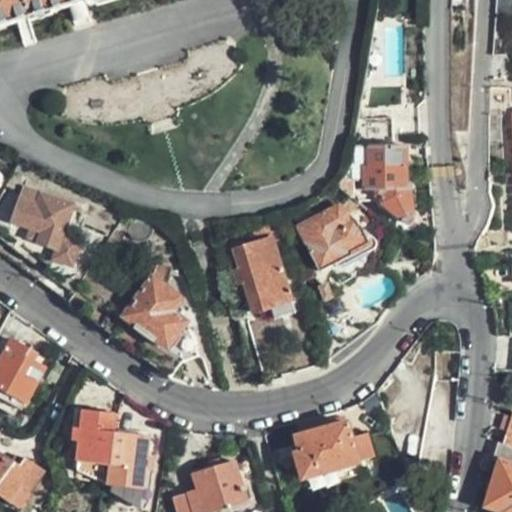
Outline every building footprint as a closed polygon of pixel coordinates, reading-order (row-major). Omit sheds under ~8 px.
[(0,0),(0,25),(84,1),(85,3),(95,0),(0,0)] [(407,101),(406,83),(391,84),(392,104),(404,104),(407,101)] [(404,188),(405,145),(393,145),(393,117),(368,118),(368,167),(363,167),(362,189),(380,190),(381,203),(405,223),(408,224),(410,224),(413,220),(413,213),(409,187),(404,188)] [(345,168),(337,181),(348,192),(356,189),(357,168),(345,168)] [(56,249),(71,203),(39,193),(35,204),(17,197),(11,220),(40,231),(37,243),(56,249)] [(364,245),(366,238),(359,223),(357,225),(356,220),(353,218),(347,219),(342,209),(338,207),(297,225),(306,241),(305,248),(316,271),(350,256),(349,252),(364,245)] [(292,312),(269,237),(232,249),(236,267),(232,269),(237,286),(243,284),(252,314),(270,308),(273,319),(292,312)] [(511,265),(492,267),(497,296),(511,295),(511,265)] [(177,316),(181,309),(177,306),(176,294),(150,276),(121,316),(136,327),(134,328),(149,340),(152,337),(166,347),(178,361),(195,354),(184,321),(177,316)] [(314,294),(331,347),(358,321),(341,292),(333,286),(314,294)] [(23,356),(28,348),(11,340),(0,361),(0,399),(20,410),(44,367),(36,363),(23,356)] [(41,356),(28,348),(23,356),(36,363),(41,356)] [(263,384),(282,380),(274,355),(256,359),(263,384)] [(432,393),(438,381),(412,375),(396,444),(424,452),(424,430),(426,417),(432,393)] [(113,432),(117,414),(82,409),(74,459),(107,466),(113,432)] [(505,430),(503,443),(511,446),(511,410),(509,414),(503,413),(499,427),(505,430)] [(372,457),(366,433),(350,436),(346,421),(294,436),(297,442),(291,445),(300,476),(372,457)] [(107,466),(104,483),(141,490),(150,437),(113,432),(107,466)] [(511,511),(511,446),(503,443),(497,441),(493,459),(498,462),(484,507),(499,511),(498,511),(511,511)] [(43,472),(25,458),(18,468),(0,453),(0,494),(16,507),(43,472)] [(202,511),(244,501),(233,461),(191,472),(195,489),(171,496),(175,511),(202,511)]
